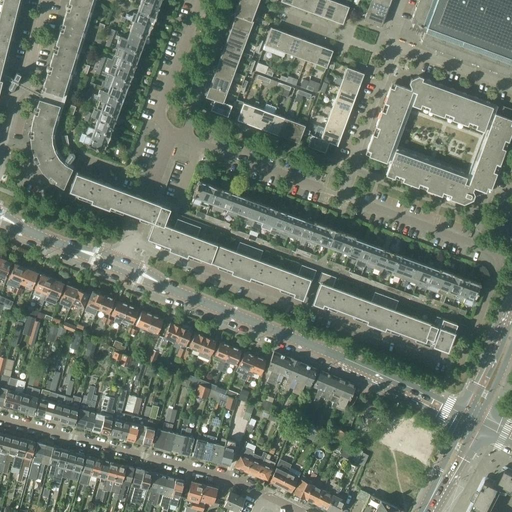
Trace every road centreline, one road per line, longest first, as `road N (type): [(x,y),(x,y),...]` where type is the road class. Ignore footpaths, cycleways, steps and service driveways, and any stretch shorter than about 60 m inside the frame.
road 1 (residential): [(341,197),(498,258),(461,361),(134,245)]
road 2 (tertiary): [(472,418),(125,266)]
road 3 (residential): [(265,494),(221,474),(0,417)]
road 4 (residential): [(341,197),(394,45)]
road 5 (residential): [(174,135),(157,125),(199,0)]
road 6 (residential): [(199,144),(341,197)]
road 7 (residential): [(184,138),(231,0)]
road 8 (tertiary): [(125,266),(0,215)]
road 9 (residential): [(511,89),(394,45)]
